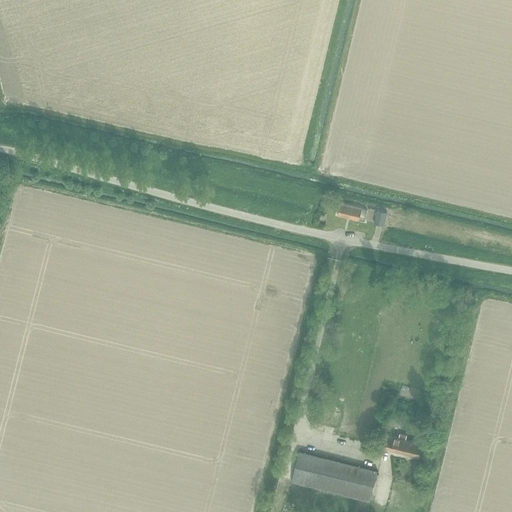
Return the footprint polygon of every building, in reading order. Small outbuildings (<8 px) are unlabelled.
[(338,214),(364,220),(367,209),(341,203),(338,214)] [(374,223),(384,225),(387,211),(377,209),(374,223)] [(427,222),(429,214),(416,212),(414,220),(427,222)] [(422,444),(405,439),(406,435),(400,434),(399,438),(385,435),(382,447),(419,457),(422,444)] [(291,482),(370,502),(377,470),(299,451),(291,482)]
